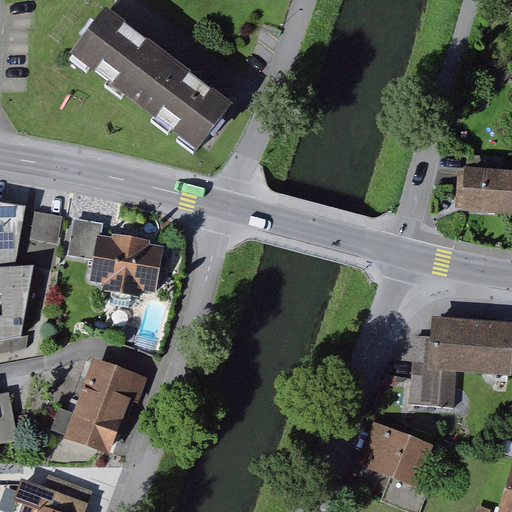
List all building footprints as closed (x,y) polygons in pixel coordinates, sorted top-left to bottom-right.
[(228,107),(101,11),(65,59),(192,155),(228,107)] [(511,172),(460,168),(457,207),(511,212),(511,172)] [(20,209),(0,206),(0,344),(15,342),(29,272),(13,267),(20,209)] [(31,240),(59,244),(63,216),(36,211),(31,240)] [(162,253),(95,237),(82,290),(150,305),(162,253)] [(510,378),(511,348),(511,324),(430,319),(429,337),(413,336),(408,407),(453,410),(456,374),(510,378)] [(153,370),(102,352),(72,433),(123,452),(153,370)] [(0,439),(25,435),(15,384),(0,386),(0,439)] [(433,447),(373,422),(355,466),(415,490),(433,447)] [(511,511),(511,463),(496,511),(511,511)] [(97,511),(103,498),(34,471),(17,511),(97,511)]
